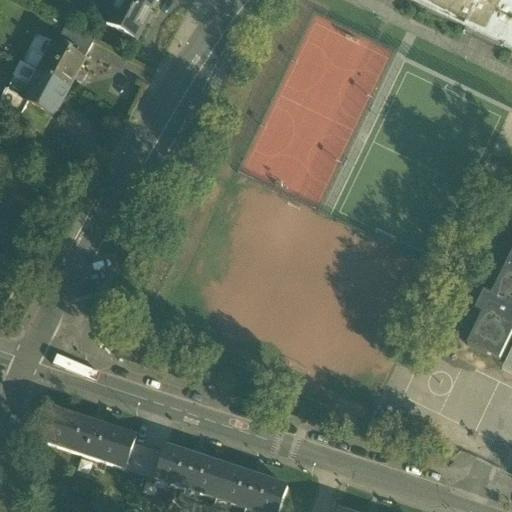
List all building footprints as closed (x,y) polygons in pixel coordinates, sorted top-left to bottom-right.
[(121,0),(107,27),(136,42),(146,24),(143,23),(155,0),(121,0)] [(511,0),(404,0),(511,52),(511,0)] [(94,43),(68,29),(58,46),(85,61),(94,43)] [(58,46),(54,44),(37,74),(68,91),(85,61),(58,46)] [(37,74),(22,66),(15,80),(30,88),(37,74)] [(68,91),(37,74),(30,88),(32,89),(25,103),(24,104),(33,109),(51,119),(53,119),(68,91)] [(25,103),(7,93),(0,107),(0,111),(20,124),(27,110),(31,113),(33,109),(24,104),(25,103)] [(33,109),(31,113),(27,110),(20,124),(41,137),(51,119),(33,109)] [(78,206),(84,209),(92,194),(86,191),(78,206)] [(511,258),(492,300),(485,296),(476,316),(483,319),(468,351),(500,366),(511,340),(511,258)] [(15,292),(0,283),(0,311),(3,313),(15,292)] [(136,440),(54,413),(43,446),(125,473),(125,472),(133,451),(136,440)] [(227,470),(167,450),(163,461),(156,483),(216,503),(227,470)] [(163,461),(133,451),(125,472),(156,483),(163,461)] [(278,511),(286,490),(227,470),(216,503),(241,511),(278,511)]
